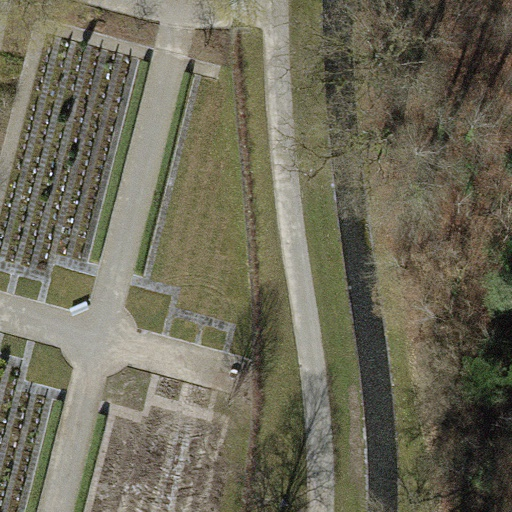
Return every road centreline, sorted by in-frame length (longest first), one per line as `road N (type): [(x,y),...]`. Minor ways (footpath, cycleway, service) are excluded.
road 1 (track): [(318,511),(325,437),(274,0)]
road 2 (track): [(63,511),(185,12)]
road 3 (track): [(0,310),(238,376)]
